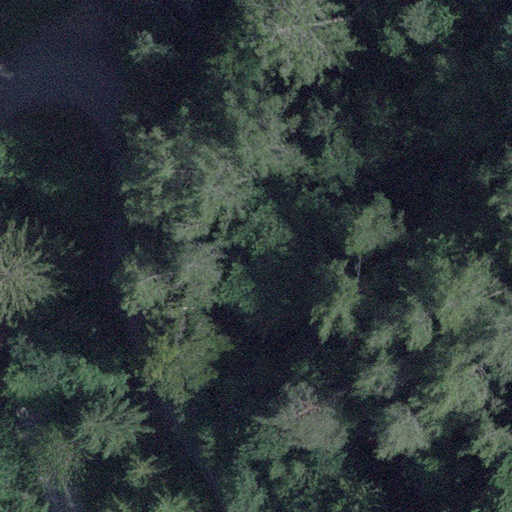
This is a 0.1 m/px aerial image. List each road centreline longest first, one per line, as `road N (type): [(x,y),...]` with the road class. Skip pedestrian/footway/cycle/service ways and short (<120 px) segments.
road 1 (track): [(0,114),(14,93),(72,78),(138,132),(169,396),(258,511)]
road 2 (track): [(68,511),(20,393),(0,299)]
